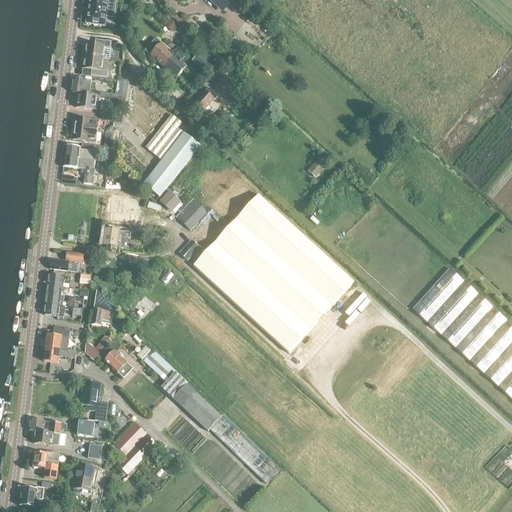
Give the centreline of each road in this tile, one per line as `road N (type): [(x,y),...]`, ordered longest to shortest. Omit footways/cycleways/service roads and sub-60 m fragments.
road 1 (tertiary): [(9,511),(74,0)]
road 2 (unknown): [(445,511),(304,370)]
